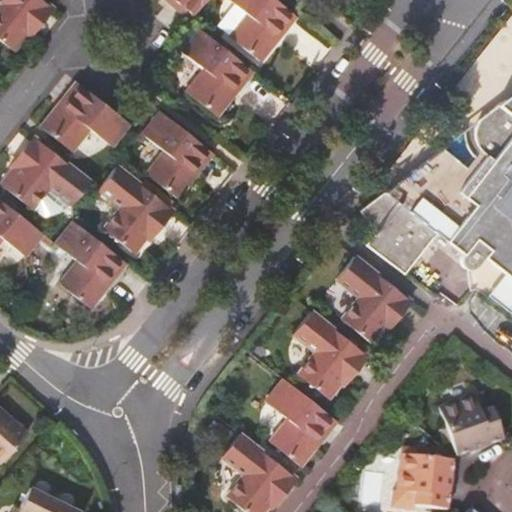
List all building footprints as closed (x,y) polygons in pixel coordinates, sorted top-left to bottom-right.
[(49,6),(41,0),(0,0),(0,4),(2,7),(0,9),(0,40),(14,51),(25,37),(49,6)] [(206,0),(162,0),(190,21),(206,0)] [(297,17),(275,0),(226,0),(247,17),(230,39),(260,63),(297,17)] [(49,6),(25,37),(29,40),(53,9),(49,6)] [(254,72),(201,30),(182,54),(204,72),(187,94),(217,118),(254,72)] [(131,125),(78,83),(42,129),(74,154),(91,132),(112,148),(131,125)] [(511,95),(503,102),(511,109),(511,95)] [(511,109),(503,102),(488,113),(480,111),(478,111),(475,114),(472,120),(470,124),(470,130),(471,136),(473,141),(475,146),(481,152),(483,154),(490,159),(482,168),(475,162),(450,143),(363,209),(377,230),(363,247),(405,274),(438,233),(460,250),(459,254),(459,258),(460,262),(461,265),(465,267),(468,268),(472,267),(475,266),(478,264),(480,261),(483,258),(485,257),(506,275),(511,278),(511,109)] [(214,154),(161,112),(142,136),(165,154),(147,176),(177,200),(214,154)] [(38,141),(34,138),(10,168),(14,171),(38,141)] [(90,182),(38,141),(14,171),(2,186),(33,210),(50,189),(72,206),(90,182)] [(483,154),(475,162),(482,168),(490,159),(483,154)] [(117,167),(99,189),(121,207),(103,230),(133,255),(147,239),(171,209),(117,167)] [(44,235),(0,200),(0,245),(3,242),(25,259),(44,235)] [(171,209),(147,239),(151,242),(175,213),(171,209)] [(73,222),(55,244),(79,264),(61,286),(89,310),(128,265),(73,222)] [(405,297),(353,255),(335,278),(358,297),(341,318),(369,341),(382,326),(405,297)] [(511,278),(506,275),(489,297),(511,314),(511,278)] [(405,297),(382,326),(387,330),(410,301),(405,297)] [(362,352),(309,310),(291,333),(314,351),(296,374),(325,398),(338,382),(362,352)] [(362,352),(338,382),(343,385),(367,356),(362,352)] [(335,421),(281,377),(262,400),(286,419),(268,441),(299,466),(335,421)] [(434,411),(455,460),(499,441),(502,440),(488,409),(478,413),(470,396),(434,411)] [(0,408),(0,463),(2,465),(29,434),(0,408)] [(291,475),(237,432),(218,455),(242,474),(224,496),(243,511),(261,511),(268,505),(291,475)] [(447,501),(454,462),(402,453),(396,491),(393,491),(390,510),(404,511),(414,511),(415,506),(445,511),(447,501)] [(295,478),(291,475),(268,505),(272,508),(295,478)] [(74,511),(29,490),(17,511),(74,511)]
